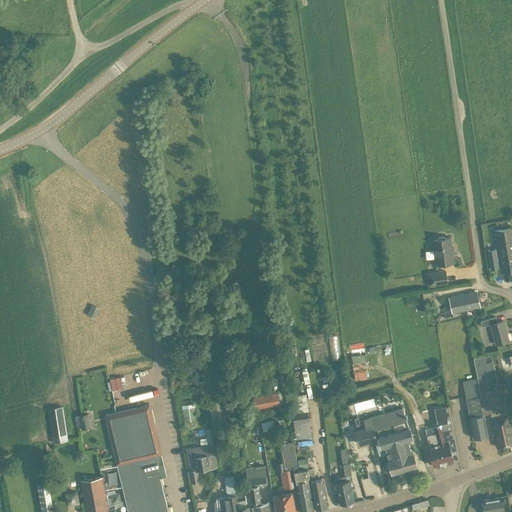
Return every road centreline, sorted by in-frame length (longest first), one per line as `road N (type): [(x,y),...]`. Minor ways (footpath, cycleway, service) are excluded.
road 1 (track): [(274,368),(245,64),(234,33)]
road 2 (residential): [(511,297),(485,284),(480,269),(442,0)]
road 3 (unclassified): [(0,147),(38,134),(208,0)]
road 4 (unknown): [(71,0),(84,60),(0,135)]
